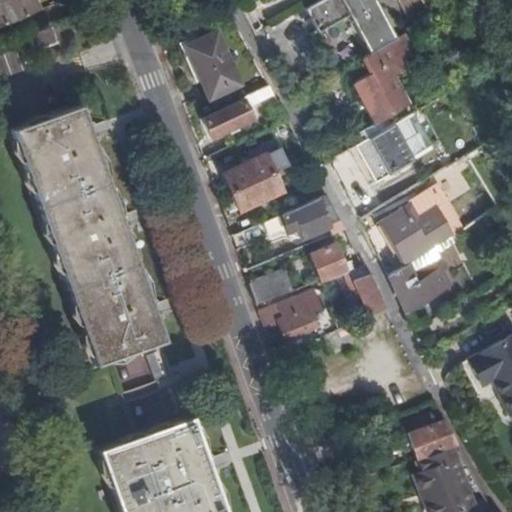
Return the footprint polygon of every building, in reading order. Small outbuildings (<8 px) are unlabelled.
[(0,0),(0,30),(31,17),(32,17),(28,6),(25,0),(0,0)] [(376,0),(322,0),(302,11),(315,35),(346,18),(364,49),(392,33),(374,2),(376,0)] [(55,48),(49,32),(26,41),(32,56),(55,48)] [(396,41),(392,33),(364,49),(368,57),(396,41)] [(237,88),(213,36),(183,51),(207,102),(237,88)] [(417,66),(402,37),(396,41),(368,57),(360,60),(368,75),(349,85),(370,126),(405,107),(391,81),(417,66)] [(272,97),(267,88),(239,101),(241,104),(201,122),(208,140),(250,122),(245,110),(272,97)] [(159,344),(77,109),(7,134),(91,369),(159,344)] [(366,180),(433,154),(419,117),(329,152),(346,196),(369,188),(366,180)] [(304,160),(301,153),(295,156),(289,161),(291,166),(304,160)] [(220,176),(228,195),(269,176),(291,166),(289,161),(267,171),(261,158),(220,176)] [(269,176),(272,182),(293,171),(291,166),(269,176)] [(269,176),(228,195),(236,213),(277,195),(272,182),(269,176)] [(377,226),(390,247),(445,215),(432,193),(377,226)] [(325,199),(262,226),(270,242),(292,233),(297,231),(301,240),(338,225),(325,199)] [(405,265),(457,234),(445,215),(390,247),(402,267),(405,265)] [(297,231),(292,233),(296,242),(301,240),(297,231)] [(308,255),(317,283),(341,275),(351,271),(348,264),(342,266),(333,245),(308,255)] [(385,277),(403,314),(437,292),(424,270),(413,278),(405,265),(402,267),(385,277)] [(363,267),(360,268),(351,271),(341,275),(351,301),(358,298),(368,318),(384,311),(363,267)] [(283,273),(247,286),(254,307),(290,294),(283,273)] [(310,331),(314,340),(334,332),(325,310),(319,312),(310,291),(257,313),(262,329),(275,323),(278,329),(284,342),(310,331)] [(357,345),(350,326),(321,338),(329,357),(357,345)] [(511,416),(511,338),(467,362),(481,387),(491,381),(511,417),(511,416)] [(154,356),(143,360),(164,421),(175,416),(154,356)] [(357,430),(390,418),(382,398),(350,410),(357,430)] [(218,511),(196,446),(187,421),(94,454),(108,494),(114,511),(218,511)] [(406,437),(414,461),(416,461),(447,449),(454,446),(442,424),(425,431),(422,424),(412,428),(414,434),(406,437)] [(305,449),(310,465),(337,455),(330,439),(305,449)] [(433,511),(472,511),(447,449),(416,461),(421,474),(420,475),(433,511)] [(416,461),(414,461),(419,474),(418,475),(432,511),(433,511),(420,475),(421,474),(416,461)]
